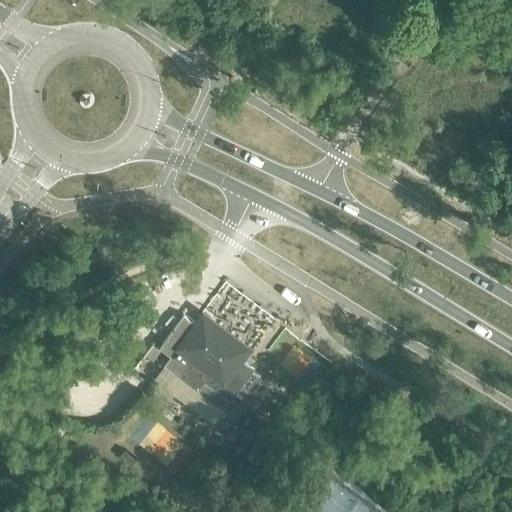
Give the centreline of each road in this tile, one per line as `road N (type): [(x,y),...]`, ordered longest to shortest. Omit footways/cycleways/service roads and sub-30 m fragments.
road 1 (primary): [(125,151),(149,151),(255,196),(511,347)]
road 2 (primary): [(511,296),(151,101)]
road 3 (primary): [(151,101),(140,63),(115,40),(87,34),(55,41)]
